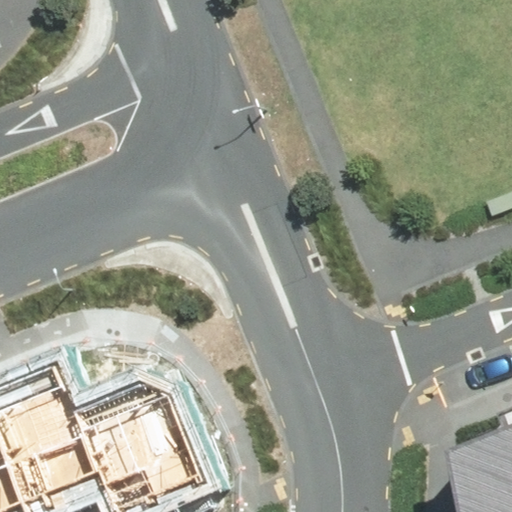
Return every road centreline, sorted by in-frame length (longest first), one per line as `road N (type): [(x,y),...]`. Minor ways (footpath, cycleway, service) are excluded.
road 1 (unclassified): [(248,150),(0,253)]
road 2 (residential): [(342,370),(248,150)]
road 3 (unclassified): [(0,129),(202,45)]
road 4 (residential): [(511,299),(342,370)]
road 5 (residential): [(343,511),(342,370)]
